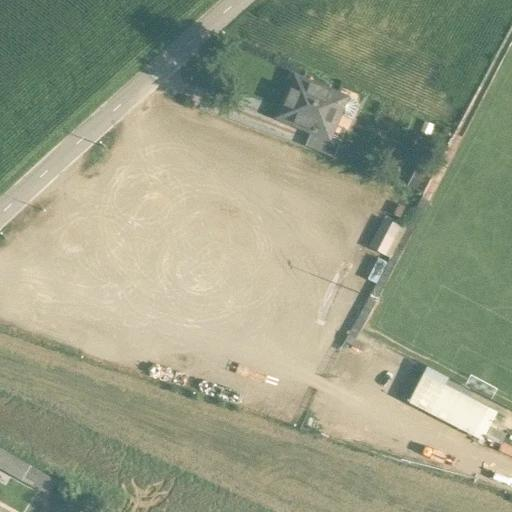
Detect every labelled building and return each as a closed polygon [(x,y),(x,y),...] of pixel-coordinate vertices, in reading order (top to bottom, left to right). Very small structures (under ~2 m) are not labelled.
[(350,100),(294,78),(273,122),(307,136),(302,147),(326,157),(332,157),(343,130),(335,128),(339,118),(346,120),(350,118),(355,106),(353,102),(350,100)] [(350,347),(425,203),(419,200),(344,344),(350,347)] [(381,219),(366,249),(386,258),(403,227),(399,224),(397,227),(381,219)] [(496,452),(511,460),(511,448),(500,442),(504,435),(488,427),(495,414),(443,386),(446,379),(423,368),(405,403),(479,442),(481,439),(497,447),(496,452)] [(0,451),(0,470),(46,496),(54,482),(0,451)]
